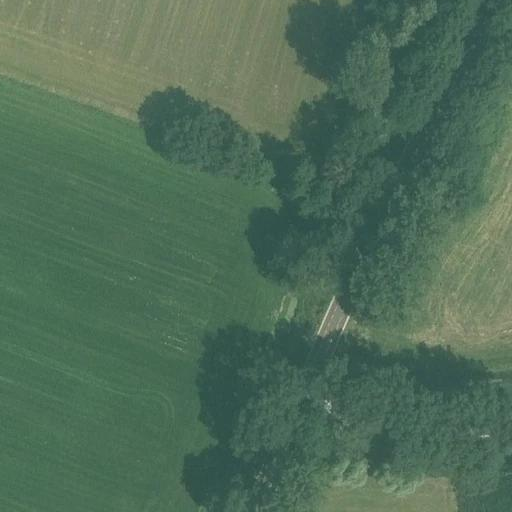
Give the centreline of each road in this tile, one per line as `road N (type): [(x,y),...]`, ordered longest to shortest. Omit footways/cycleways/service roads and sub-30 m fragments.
road 1 (tertiary): [(259,511),(337,316),(487,0)]
road 2 (track): [(394,195),(0,39)]
